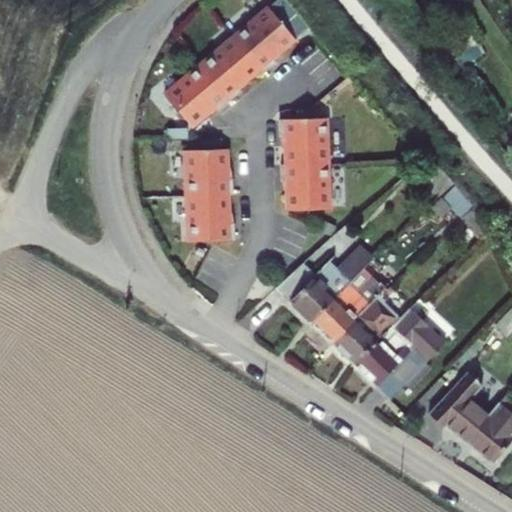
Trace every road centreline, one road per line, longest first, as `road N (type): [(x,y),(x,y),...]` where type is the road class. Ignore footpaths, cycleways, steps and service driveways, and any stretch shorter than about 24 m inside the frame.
road 1 (residential): [(489,511),(183,314),(139,266),(110,200),(106,127),(128,56),(171,0)]
road 2 (track): [(183,314),(23,222),(82,73),(153,19)]
